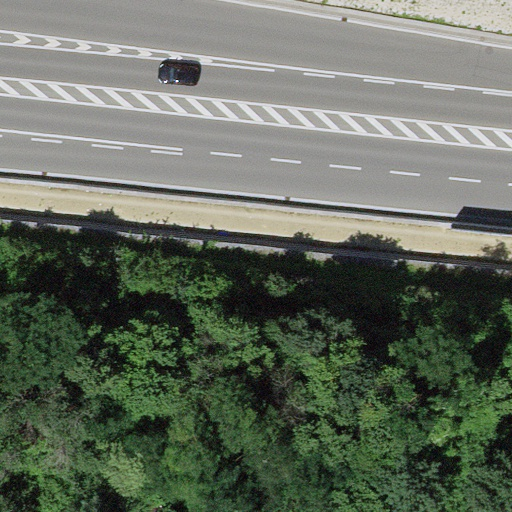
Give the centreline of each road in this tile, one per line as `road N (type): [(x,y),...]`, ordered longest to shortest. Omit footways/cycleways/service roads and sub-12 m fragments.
road 1 (secondary): [(511,109),(0,73)]
road 2 (secondary): [(511,82),(25,0)]
road 3 (secondary): [(0,103),(452,162)]
road 4 (secondary): [(0,141),(452,162)]
